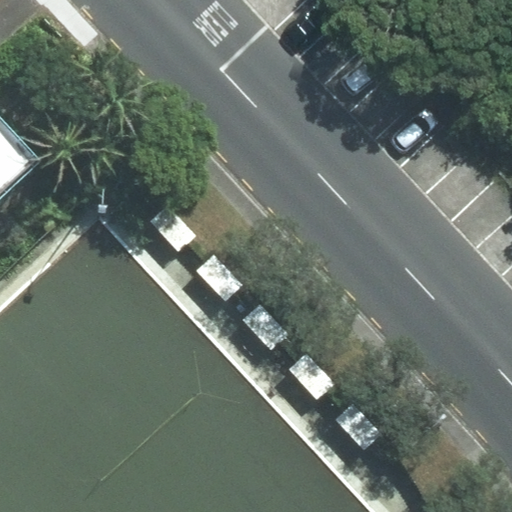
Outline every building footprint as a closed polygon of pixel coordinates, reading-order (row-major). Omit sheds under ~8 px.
[(0,168),(18,152),(0,133),(0,168)] [(197,237),(166,205),(148,223),(178,255),(197,237)] [(243,285),(213,253),(195,271),(224,303),(243,285)] [(289,335),(258,304),(240,322),(270,353),(289,335)] [(335,384),(305,353),(287,371),(316,402),(335,384)] [(380,435),(350,403),(332,421),(362,453),(380,435)]
